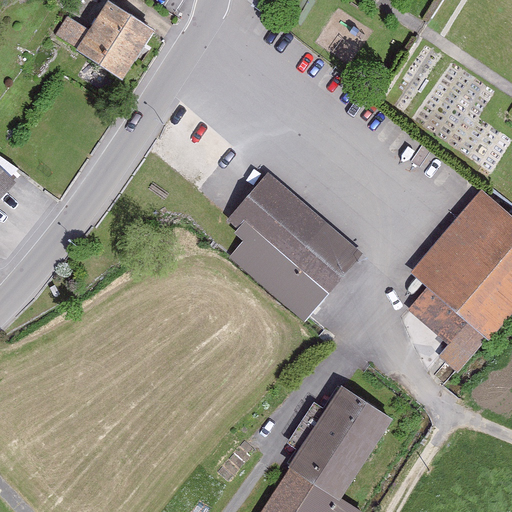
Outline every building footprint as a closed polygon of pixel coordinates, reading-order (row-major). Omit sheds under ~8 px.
[(76,51),(123,81),(156,31),(107,1),(89,30),(67,16),(55,34),(77,48),(76,51)] [(0,199),(16,182),(0,167),(0,199)] [(364,254),(268,173),(228,220),(238,230),(235,233),(243,241),(230,258),(306,322),(364,254)] [(511,216),(482,190),(409,273),(426,288),(408,310),(448,346),(439,357),(458,373),(511,313),(511,216)] [(393,420),(342,387),(289,467),(341,500),(393,420)] [(360,511),(341,500),(289,467),(260,511),(360,511)]
